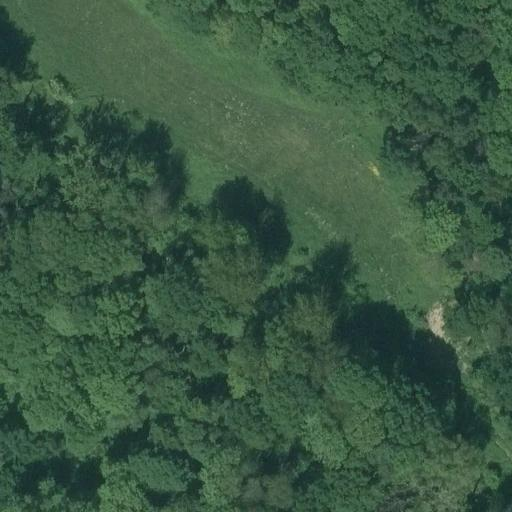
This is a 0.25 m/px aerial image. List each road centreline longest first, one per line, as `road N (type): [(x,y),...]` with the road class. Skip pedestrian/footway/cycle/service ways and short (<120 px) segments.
road 1 (track): [(337,0),(367,63),(436,166),(489,345),(511,388)]
road 2 (track): [(0,327),(172,511)]
